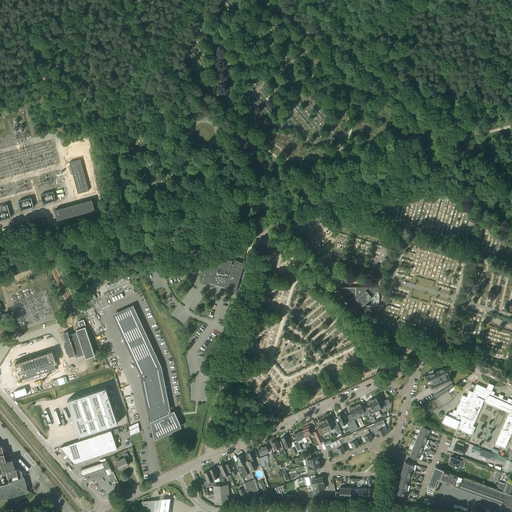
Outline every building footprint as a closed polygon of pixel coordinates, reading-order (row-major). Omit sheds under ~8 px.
[(92,200),(54,210),(57,219),(95,209),(92,200)] [(208,262),(202,282),(210,284),(210,283),(226,288),(226,289),(235,292),(244,262),(235,259),(233,265),(231,264),(232,260),(220,257),(218,265),(216,264),(208,262)] [(371,287),(329,287),(343,287),(343,288),(342,288),(342,291),(341,291),(341,290),(340,291),(342,294),(343,297),(345,300),(347,303),(348,306),(350,308),(353,310),(355,313),(355,312),(356,312),(356,319),(356,314),(357,314),(357,315),(360,315),(360,316),(363,316),(366,315),(370,313),(372,312),(375,310),(377,308),(380,306),(379,306),(379,305),(384,305),(377,305),(377,303),(378,303),(379,300),(379,298),(379,296),(379,294),(378,292),(377,290),(377,289),(376,288),(375,286),(373,285),(372,283),(372,284),(371,284),(371,282),(371,287)] [(182,323),(185,325),(191,316),(188,314),(182,323)] [(95,329),(98,328),(97,326),(102,324),(99,316),(92,318),(95,329)] [(68,331),(63,333),(66,340),(63,341),(64,344),(65,344),(68,352),(67,352),(69,357),(75,355),(76,357),(84,354),(86,358),(95,355),(85,327),(86,326),(84,319),(78,321),(80,328),(76,329),(77,332),(69,335),(68,331)] [(141,373),(148,411),(167,402),(160,367),(143,330),(125,339),(141,373)] [(18,380),(56,368),(52,357),(49,358),(47,352),(15,363),(17,369),(15,370),(18,380)] [(445,367),(427,376),(433,389),(441,385),(441,386),(444,385),(444,384),(451,381),(445,367)] [(455,400),(451,394),(459,389),(457,387),(456,387),(455,384),(437,395),(439,399),(437,400),(441,408),(455,400)] [(445,414),(442,422),(456,428),(461,429),(472,435),(475,426),(473,425),(483,401),(509,412),(495,444),(505,448),(511,431),(511,402),(511,399),(508,398),(507,400),(502,398),(503,396),(499,394),(498,396),(494,394),(495,392),(490,390),(487,389),(487,388),(476,384),(473,392),(469,390),(466,397),(463,395),(456,410),(453,409),(452,413),(449,412),(448,415),(445,414)] [(118,423),(106,387),(74,398),(80,418),(81,421),(85,420),(89,432),(118,423)] [(376,397),(374,398),(379,410),(388,406),(388,405),(390,405),(388,402),(391,401),(389,398),(385,399),(382,401),(379,395),(376,396),(376,397)] [(81,421),(74,398),(68,399),(80,435),(89,432),(85,420),(81,421)] [(379,410),(374,398),(368,401),(370,406),(367,408),(369,413),(370,414),(379,410)] [(357,404),(355,405),(359,415),(364,413),(365,415),(369,413),(367,408),(366,406),(363,408),(360,402),(357,403),(357,404)] [(359,415),(355,405),(349,408),(351,413),(348,415),(348,416),(349,416),(351,421),(360,417),(359,415)] [(180,424),(174,410),(151,421),(154,438),(181,426),(180,424)] [(345,418),(342,412),(340,413),(340,414),(337,415),(341,425),(347,423),(347,424),(352,423),(351,421),(349,416),(348,416),(345,418)] [(327,418),(324,419),(330,431),(339,427),(336,420),(332,422),(330,416),(327,417),(327,418)] [(330,431),(324,419),(319,422),(321,427),(317,429),(320,435),(330,431)] [(385,424),(383,419),(370,425),(372,428),(375,426),(380,436),(385,433),(382,425),(385,424)] [(305,429),(303,430),(308,442),(311,440),(309,435),(311,434),(310,430),(311,430),(309,425),(304,428),(305,429)] [(372,439),(368,429),(372,428),(370,425),(353,433),(354,435),(358,434),(359,436),(363,434),(367,442),(372,439)] [(422,425),(419,430),(428,434),(430,428),(422,425)] [(139,426),(130,430),(131,435),(140,431),(139,426)] [(111,430),(61,447),(75,463),(117,449),(111,430)] [(297,440),(293,442),(298,452),(301,451),(301,450),(301,449),(298,441),(298,440),(302,438),(305,443),(308,442),(303,430),(294,434),(297,440)] [(426,439),(428,434),(419,430),(418,435),(426,439)] [(318,431),(314,432),(319,443),(321,443),(323,442),(318,431)] [(354,435),(353,433),(339,439),(341,444),(342,444),(350,440),(353,448),(359,445),(354,435)] [(282,438),(281,438),(285,446),(286,448),(291,446),(289,440),(290,440),(289,438),(288,438),(287,435),(286,436),(285,435),(282,436),(282,438)] [(426,439),(418,435),(416,440),(424,444),(426,439)] [(341,444),(339,439),(326,445),(327,448),(330,446),(331,449),(336,446),(339,454),(345,451),(342,444),(341,444)] [(274,440),(270,442),(271,443),(274,450),(277,448),(280,455),(285,453),(282,445),(280,446),(278,442),(277,440),(274,441),(274,440)] [(424,444),(416,440),(414,445),(422,449),(424,444)] [(456,443),(453,450),(464,454),(467,448),(463,446),(463,444),(457,442),(457,444),(456,443)] [(0,498),(27,492),(23,476),(22,476),(21,471),(20,469),(20,468),(15,469),(15,467),(14,467),(11,458),(4,460),(1,445),(0,445),(0,498)] [(266,445),(258,448),(262,456),(269,452),(266,445)] [(420,454),(422,449),(414,445),(412,450),(420,454)] [(479,455),(491,459),(493,453),(481,449),(479,455)] [(253,450),(247,453),(250,460),(248,462),(251,470),(257,468),(253,459),(256,458),(253,450)] [(420,454),(412,450),(410,456),(418,459),(420,454)] [(311,454),(304,456),(306,465),(319,462),(320,462),(319,459),(318,459),(318,456),(312,458),(311,454)] [(238,461),(235,462),(241,478),(248,475),(243,464),(246,463),(242,455),(236,458),(238,461)] [(267,455),(259,459),(262,466),(264,470),(269,467),(268,464),(269,459),(267,455)] [(450,460),(449,463),(455,465),(455,466),(456,466),(458,466),(460,466),(462,461),(465,463),(466,458),(461,456),(460,460),(450,456),(449,460),(450,460)] [(128,457),(117,462),(122,471),(132,466),(128,457)] [(511,461),(506,459),(502,469),(510,472),(511,468),(511,461)] [(111,467),(107,460),(102,462),(104,468),(105,470),(111,467)] [(412,469),(413,464),(405,461),(403,466),(412,469)] [(104,468),(102,462),(80,469),(82,475),(104,468)] [(225,464),(228,472),(229,472),(232,471),(234,475),(237,474),(233,466),(231,462),(228,463),(227,463),(226,463),(226,464),(225,464)] [(320,465),(319,462),(306,465),(308,475),(315,473),(314,470),(321,468),(320,465)] [(225,463),(219,465),(222,472),(220,473),(223,479),(225,478),(224,475),(229,473),(229,472),(228,472),(225,464),(225,463)] [(434,466),(426,489),(434,492),(439,478),(459,485),(460,481),(462,476),(434,466)] [(215,467),(209,470),(210,471),(214,480),(219,478),(220,480),(223,479),(220,473),(218,474),(215,467)] [(209,484),(212,483),(213,486),(216,485),(214,480),(210,471),(204,473),(207,480),(204,481),(206,488),(210,486),(209,484)] [(311,486),(313,485),(312,485),(323,483),(323,479),(323,476),(316,478),(315,474),(309,476),(311,486)] [(255,479),(243,483),(247,495),(259,490),(255,479)] [(505,484),(502,491),(507,493),(510,494),(511,487),(511,482),(506,480),(505,484)] [(325,489),(323,483),(312,485),(313,485),(314,490),(312,491),(313,496),(320,496),(319,490),(325,489)] [(283,484),(274,487),(276,493),(282,492),(281,491),(284,490),(283,484)] [(228,485),(216,485),(213,486),(215,504),(230,502),(228,485)] [(345,496),(345,487),(340,487),(339,492),(335,491),(335,496),(345,496)] [(351,488),(345,487),(345,496),(354,497),(355,492),(351,492),(351,488)] [(244,488),(238,490),(241,498),(247,496),(244,488)] [(364,497),(364,488),(359,488),(358,492),(355,492),(354,497),(364,497)] [(370,488),(364,488),(364,497),(374,497),(374,493),(370,493),(370,488)] [(502,491),(499,490),(495,501),(511,507),(511,494),(510,494),(507,493),(502,491)] [(169,511),(172,498),(156,499),(154,511),(169,511)] [(140,503),(140,504),(140,505),(141,506),(141,507),(142,507),(143,507),(154,511),(156,499),(143,500),(142,501),(141,501),(141,502),(140,503)]
